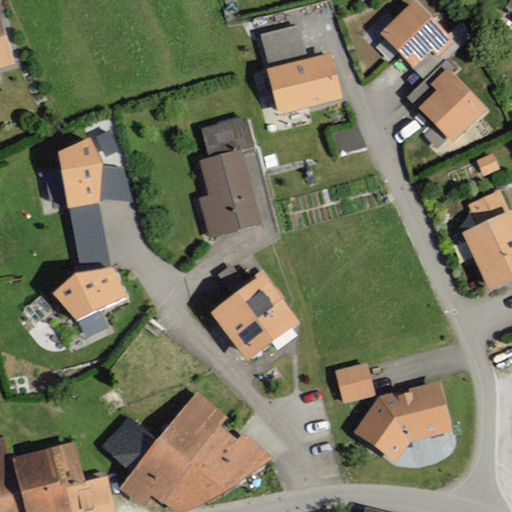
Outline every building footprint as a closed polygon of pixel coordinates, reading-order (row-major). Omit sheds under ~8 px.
[(511,14),(511,0),(503,0),(500,7),(511,14)] [(446,44),(404,4),(372,38),(405,69),(421,52),(430,60),(446,44)] [(300,25),(260,35),(280,113),(341,97),(329,53),(308,58),(300,25)] [(477,111),(437,72),(421,87),(430,96),(412,113),(443,144),(477,111)] [(239,120),(195,133),(203,160),(192,163),(202,197),(195,199),(210,252),(272,234),(239,120)] [(93,137),(58,153),(68,208),(100,202),(134,203),(126,168),(103,164),(93,137)] [(113,267),(100,202),(68,208),(81,273),(113,267)] [(511,238),(500,213),(451,235),(478,293),(511,278),(511,279),(511,238)] [(76,274),(51,294),(79,322),(87,337),(110,327),(103,312),(131,299),(113,267),(81,273),(76,274)] [(277,302),(256,275),(202,317),(238,363),(287,325),(273,306),(277,302)] [(338,408),(369,399),(360,368),(329,377),(338,408)] [(433,387),(373,403),(349,438),(390,465),(404,445),(445,434),(433,387)] [(165,511),(180,511),(267,460),(236,436),(231,442),(215,430),(222,421),(189,395),(153,441),(123,418),(96,451),(126,474),(114,490),(138,510),(147,498),(165,511)] [(5,462),(0,445),(0,511),(105,511),(96,480),(74,486),(63,446),(5,462)]
